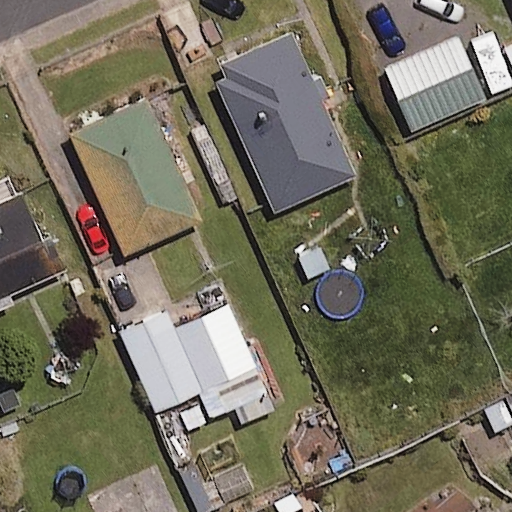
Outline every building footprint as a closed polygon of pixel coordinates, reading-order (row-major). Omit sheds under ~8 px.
[(511,47),(498,53),(484,23),(379,69),(407,133),(511,86),(511,47)] [(352,177),(290,36),(214,69),(276,210),(352,177)] [(199,221),(148,101),(70,134),(122,254),(199,221)] [(0,307),(13,301),(10,293),(57,273),(23,194),(0,204),(0,307)] [(321,238),(290,253),(306,285),(337,270),(321,238)] [(256,366),(228,304),(174,328),(166,311),(121,332),(157,411),(256,366)] [(241,457),(208,475),(224,504),(257,487),(241,457)]
